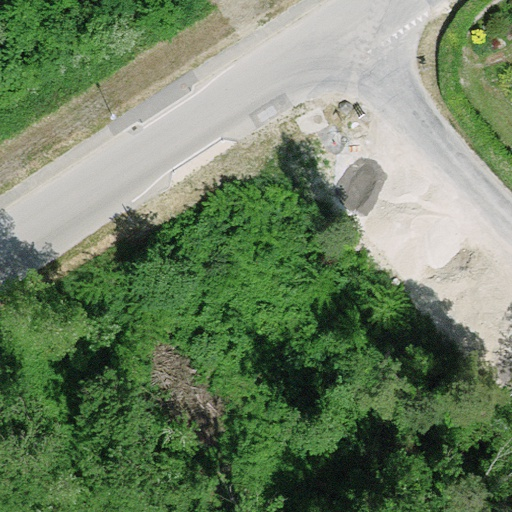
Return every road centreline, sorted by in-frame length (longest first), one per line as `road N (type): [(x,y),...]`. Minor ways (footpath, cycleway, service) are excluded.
road 1 (tertiary): [(332,29),(0,245)]
road 2 (unclassified): [(511,220),(332,29)]
